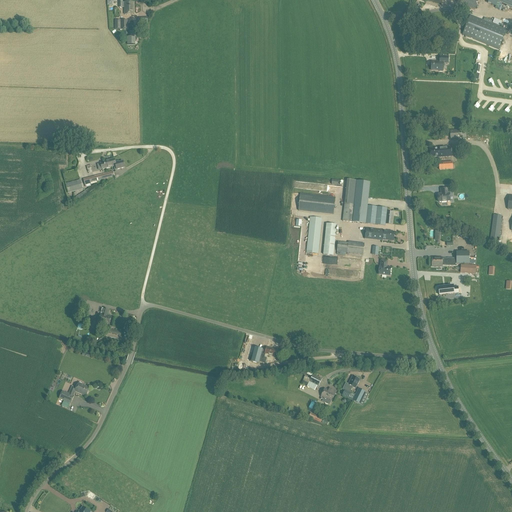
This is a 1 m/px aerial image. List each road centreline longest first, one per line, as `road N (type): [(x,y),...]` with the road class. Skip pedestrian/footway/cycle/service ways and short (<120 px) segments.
road 1 (tertiary): [(434,354),(413,274),(395,57),(373,0)]
road 2 (track): [(145,304),(172,154),(158,147),(0,146)]
road 3 (unclassified): [(434,354),(303,348),(145,304)]
road 4 (unclassified): [(28,511),(91,439),(145,304)]
road 5 (unknown): [(403,142),(481,145),(505,218)]
road 6 (tertiary): [(511,482),(434,354)]
